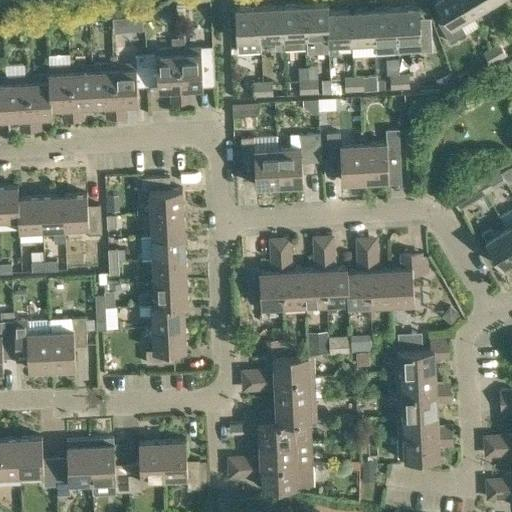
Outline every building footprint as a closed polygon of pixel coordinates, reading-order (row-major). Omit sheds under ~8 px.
[(435,0),(446,17),(439,21),(451,41),(466,32),(460,21),(471,14),(462,0),(435,0)] [(488,0),(462,0),(471,14),(490,3),(488,0)] [(327,2),(304,4),(306,47),(308,47),(308,51),(328,50),(329,52),(327,10),(327,2)] [(304,4),(280,5),(282,48),(306,47),(304,4)] [(280,5),(258,6),(260,38),(274,37),(275,49),(282,48),(280,5)] [(260,38),(258,6),(235,7),(237,39),(260,38)] [(419,6),(395,7),(397,50),(419,49),(421,47),(419,6)] [(395,7),(372,8),(374,40),(376,40),(377,51),(397,50),(395,7)] [(372,8),(350,9),(351,41),(374,40),(372,8)] [(350,9),(327,10),(329,52),(338,51),(338,42),(351,41),(350,9)] [(143,15),(128,16),(129,31),(144,30),(143,15)] [(499,41),(490,46),(498,59),(506,54),(499,41)] [(201,45),(178,47),(181,101),(192,100),(192,86),(203,85),(203,84),(214,84),(211,45),(201,46),(201,45)] [(498,59),(490,46),(483,51),(490,64),(498,59)] [(156,48),(156,52),(136,53),(138,85),(158,83),(158,88),(169,87),(170,101),(181,101),(178,47),(156,48)] [(390,73),(399,73),(398,57),(386,58),(387,73),(390,73)] [(136,61),(113,62),(116,116),(127,115),(126,101),(138,101),(136,61)] [(113,62),(92,63),(94,103),(105,103),(106,117),(116,116),(113,62)] [(92,63),(70,64),(73,118),(84,118),(83,104),(94,103),(92,63)] [(48,66),(49,74),(51,105),(52,105),(62,105),(63,119),(73,118),(70,64),(48,66)] [(408,72),(399,73),(400,88),(409,87),(408,72)] [(391,88),(400,88),(399,73),(390,73),(391,88)] [(49,74),(28,75),(30,129),(41,128),(40,114),(52,113),(52,105),(51,105),(49,74)] [(363,74),(353,75),(354,89),(364,89),(363,74)] [(28,75),(6,76),(8,116),(20,115),(20,129),(30,129),(28,75)] [(354,89),(353,75),(344,75),(345,90),(354,89)] [(6,76),(0,76),(0,116),(8,116),(6,76)] [(317,76),(307,77),(308,92),(318,91),(317,76)] [(308,92),(307,77),(298,77),(299,92),(308,92)] [(384,78),(377,79),(377,89),(385,89),(384,78)] [(263,94),(262,79),(253,79),(254,94),(263,94)] [(272,79),(262,79),(263,94),(273,94),(272,79)] [(325,99),(325,110),(345,111),(345,99),(325,99)] [(234,115),(260,114),(260,101),(233,102),(234,115)] [(386,140),(363,141),(365,179),(389,177),(388,165),(395,164),(400,159),(399,127),(386,128),(386,140)] [(363,141),(340,143),(340,131),(327,131),(328,159),(341,159),(342,180),(365,179),(363,141)] [(300,145),(277,146),(279,183),(303,182),(302,161),(314,160),(313,132),(300,133),(300,145)] [(277,146),(254,147),(254,135),(241,136),(242,164),(255,163),(256,185),(279,183),(277,146)] [(142,189),(149,188),(150,202),(142,202),(137,207),(137,212),(150,212),(183,210),(182,186),(170,187),(169,174),(141,176),(142,189)] [(486,174),(479,179),(486,191),(494,186),(486,174)] [(187,186),(202,187),(203,176),(187,176),(187,186)] [(453,194),(460,206),(477,197),(486,191),(479,179),(453,194)] [(18,183),(0,184),(0,217),(18,216),(19,216),(18,195),(18,183)] [(87,192),(63,193),(65,226),(88,224),(87,204),(87,192)] [(63,193),(40,194),(42,227),(65,226),(63,193)] [(40,194),(18,195),(19,216),(18,216),(19,228),(42,227),(40,194)] [(100,203),(87,204),(88,224),(89,231),(101,231),(100,203)] [(183,210),(150,212),(152,235),(184,233),(183,210)] [(116,213),(106,213),(107,227),(117,226),(116,213)] [(483,231),(487,238),(503,266),(511,260),(511,234),(507,226),(495,233),(491,226),(483,231)] [(184,233),(152,235),(153,257),(185,256),(184,233)] [(108,247),(108,261),(118,260),(117,247),(108,247)] [(334,251),(324,252),(327,306),(348,305),(349,305),(347,269),(347,265),(335,265),(334,251)] [(401,266),(390,266),(392,306),(414,305),(411,251),(400,252),(401,266)] [(314,266),(303,267),(305,307),(327,306),(324,252),(314,252),(314,266)] [(358,268),(347,269),(349,305),(348,305),(348,309),(367,308),(368,317),(371,317),(367,253),(357,254),(358,268)] [(378,253),(367,253),(371,317),(375,317),(375,307),(392,306),(390,266),(379,267),(378,253)] [(284,308),(281,254),(271,255),(271,269),(259,269),(261,309),(284,308)] [(291,254),(281,254),(284,308),(305,307),(303,267),(292,268),(291,254)] [(185,256),(153,257),(154,280),(186,279),(185,256)] [(45,269),(44,259),(31,260),(32,270),(45,269)] [(57,259),(44,259),(45,269),(57,269),(57,259)] [(118,260),(108,261),(109,273),(119,272),(118,260)] [(11,261),(0,261),(0,271),(12,271),(11,261)] [(138,292),(139,304),(184,301),(188,301),(186,279),(154,280),(155,291),(138,292)] [(121,281),(109,282),(110,289),(121,289),(132,287),(132,280),(121,281)] [(95,293),(95,306),(105,305),(104,292),(95,293)] [(184,301),(139,304),(139,313),(152,313),(152,326),(185,324),(184,301)] [(105,305),(95,306),(96,318),(106,318),(105,305)] [(0,313),(0,319),(0,368),(4,368),(3,348),(15,347),(14,319),(13,311),(0,311),(0,313)] [(86,315),(49,316),(52,366),(76,365),(75,344),(87,343),(86,315)] [(14,319),(15,347),(28,346),(29,367),(52,366),(49,316),(27,318),(14,319)] [(185,324),(152,326),(153,349),(146,349),(147,362),(174,361),(174,348),(186,347),(185,324)] [(398,349),(422,347),(421,331),(397,332),(398,349)] [(310,350),(321,351),(322,337),(310,337),(310,350)] [(395,349),(396,371),(435,369),(435,358),(449,357),(448,346),(422,347),(398,349),(395,349)] [(369,350),(356,350),(357,364),(370,363),(369,350)] [(259,367),(259,377),(314,375),(313,352),(272,354),(273,366),(259,367)] [(435,369),(396,371),(397,393),(451,390),(450,380),(436,380),(435,369)] [(314,375),(259,377),(260,387),(274,387),(275,398),(315,396),(314,375)] [(451,390),(397,393),(398,414),(438,412),(437,401),(451,400),(451,390)] [(258,410),(258,419),(258,421),(298,419),(298,420),(312,419),(316,419),(315,396),(275,398),(275,409),(258,410)] [(511,409),(511,398),(500,399),(501,411),(511,409)] [(438,412),(398,414),(399,436),(453,433),(452,423),(438,423),(438,412)] [(257,433),(257,442),(313,440),(312,419),(298,420),(298,419),(258,421),(258,419),(242,420),(243,433),(257,433)] [(344,429),(344,437),(356,437),(356,429),(344,429)] [(511,432),(502,433),(502,444),(511,443),(511,432)] [(453,433),(399,436),(400,458),(440,456),(439,444),(453,444),(453,433)] [(42,435),(18,436),(20,473),(43,472),(44,484),(56,484),(57,493),(55,455),(43,455),(42,435)] [(114,435),(90,436),(92,480),(115,479),(116,491),(129,490),(127,461),(115,462),(114,435)] [(0,436),(0,473),(20,473),(18,436),(0,436)] [(92,480),(90,436),(67,437),(68,464),(56,465),(55,454),(55,455),(57,493),(70,493),(69,481),(92,480)] [(186,438),(162,439),(164,476),(187,475),(188,487),(201,487),(199,459),(187,459),(186,438)] [(140,460),(127,461),(129,490),(142,489),(141,477),(164,476),(162,439),(139,440),(140,460)] [(226,465),(226,466),(314,461),(313,440),(257,442),(258,451),(240,452),(241,464),(226,465)] [(511,443),(502,444),(503,454),(511,453),(511,443)] [(350,444),(351,456),(358,455),(358,444),(350,444)] [(314,461),(226,466),(227,477),(259,476),(259,487),(315,484),(314,461)] [(363,464),(362,480),(376,480),(376,465),(363,464)]
